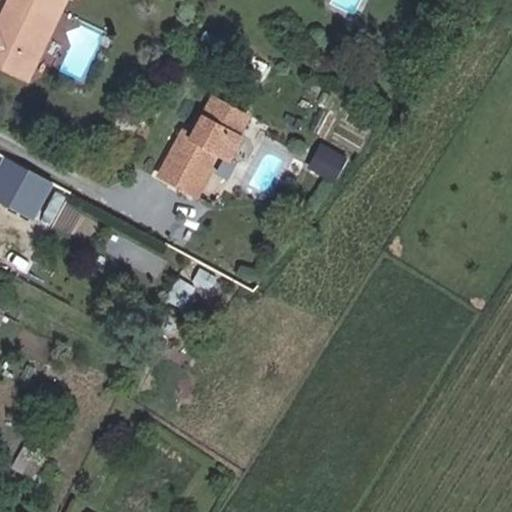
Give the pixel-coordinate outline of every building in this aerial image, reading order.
[(35,0),(34,3),(27,0),(21,0),(16,12),(0,3),(0,44),(2,46),(7,35),(24,42),(18,54),(40,65),(73,0),(35,0)] [(73,0),(40,65),(46,67),(80,0),(73,0)] [(226,162),(217,157),(227,140),(245,149),(256,128),(251,126),(261,105),(229,89),(218,109),(209,126),(200,122),(176,168),(213,187),(226,162)] [(200,122),(209,126),(218,109),(209,105),(200,122)] [(354,166),(364,145),(343,135),(333,156),(354,166)] [(42,209),(63,174),(41,161),(20,196),(42,209)] [(0,323),(11,306),(0,298),(0,323)]
